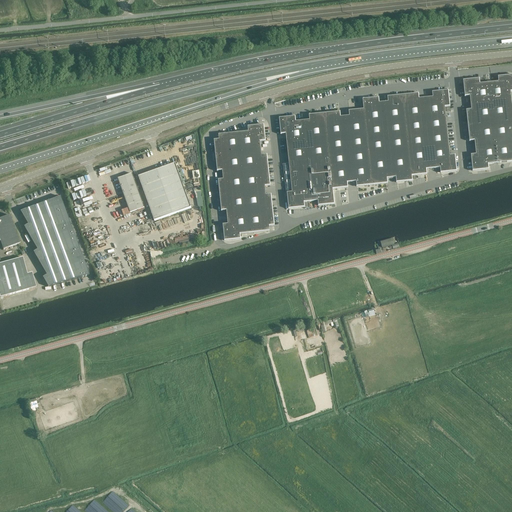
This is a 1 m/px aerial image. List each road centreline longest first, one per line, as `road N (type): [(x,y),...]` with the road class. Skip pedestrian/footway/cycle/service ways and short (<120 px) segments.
road 1 (tertiary): [(0,360),(511,220)]
road 2 (secondary): [(0,186),(267,93),(511,54)]
road 3 (motorway): [(511,27),(343,47),(160,87)]
road 4 (motorway): [(0,169),(308,65)]
road 5 (motorway): [(0,146),(308,65)]
road 6 (unclassified): [(0,30),(280,0)]
road 7 (motorway): [(308,65),(511,39)]
road 8 (motorway): [(160,87),(0,134)]
road 9 (motorway): [(160,87),(0,117)]
